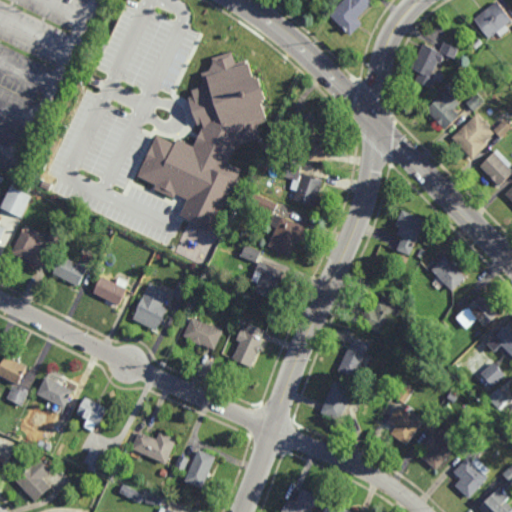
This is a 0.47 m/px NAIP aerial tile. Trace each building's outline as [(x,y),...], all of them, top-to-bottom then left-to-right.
[(374,0),(358,17),(364,23),(351,36),(343,28),(345,27),(340,21),(339,22),(331,14),(345,0),(374,0)] [(500,37),(497,32),(489,38),(474,19),(498,1),(511,18),(511,20),(506,25),(510,30),(500,37)] [(476,49),(473,46),(480,40),(483,43),(476,49)] [(455,59),(445,54),(441,63),(439,62),(432,77),(437,79),(432,89),(416,81),(420,73),(412,69),(423,43),(440,51),(445,42),(460,49),(455,59)] [(137,180),(176,196),(178,196),(187,200),(180,216),(215,231),(241,169),(230,164),(229,162),(237,145),(261,139),(257,124),(267,122),(263,106),(264,104),(254,65),(243,60),(235,63),(232,52),(215,57),(208,71),(200,73),(204,87),(194,89),(189,99),(196,123),(203,126),(194,146),(177,139),(175,144),(156,135),(137,180)] [(460,103),(454,110),(460,116),(446,130),(426,111),(441,96),(442,97),(448,91),(460,103)] [(474,112),(467,103),(478,93),(486,101),(474,112)] [(322,122),(327,122),(327,125),(330,125),(330,142),(303,142),(303,131),(294,131),(294,116),(303,116),(303,113),(322,112),(322,122)] [(479,116),(480,115),(483,119),(482,120),(493,131),(505,119),(511,126),(511,128),(501,139),(495,132),(485,142),(488,145),(473,159),(452,138),(477,114),(479,116)] [(326,162),(310,161),(311,145),(328,146),(326,162)] [(511,174),(500,186),(481,167),(495,153),(511,170),(511,174)] [(314,207),(294,200),(296,191),(290,189),(293,180),(282,176),(288,159),(303,164),(300,173),(323,180),(314,207)] [(22,218),(1,208),(11,186),(32,196),(22,218)] [(273,215),(248,203),(252,193),(277,204),(273,215)] [(417,243),(416,242),(410,256),(397,250),(403,237),(398,235),(401,228),(396,226),(403,210),(426,220),(417,243)] [(299,243),(296,242),(291,256),(269,246),(276,228),(269,225),(274,214),(306,228),(299,243)] [(58,247),(50,243),(39,266),(13,253),(26,225),(44,233),(41,238),(48,241),(58,219),(69,225),(58,247)] [(103,235),(98,232),(101,225),(106,227),(103,235)] [(256,263),(240,257),(245,245),(261,251),(256,263)] [(422,259),(417,256),(421,249),(426,251),(422,259)] [(79,287),(54,274),(62,257),(87,269),(79,287)] [(453,263),(454,262),(456,265),(455,266),(467,278),(453,291),(432,270),(446,257),(453,263)] [(273,299),(255,291),(258,284),(252,281),(259,262),(284,272),(273,299)] [(117,284),(120,277),(129,282),(126,288),(128,290),(120,306),(94,294),(102,277),(117,284)] [(185,302),(172,295),(179,282),(192,288),(185,302)] [(157,331),(133,319),(150,283),(169,292),(162,306),(167,309),(157,331)] [(398,302),(396,306),(397,306),(384,335),(359,324),(367,307),(375,310),(379,301),(380,302),(383,295),(398,302)] [(485,327),(467,308),(482,295),(500,314),(485,327)] [(215,350),(202,345),(202,346),(191,341),(192,340),(183,336),(191,318),(223,331),(215,350)] [(261,339),(263,340),(251,367),(233,359),(240,342),(236,340),(241,329),(245,331),(248,323),(264,330),(261,339)] [(511,363),(499,349),(502,345),(495,337),(510,323),(511,325),(511,363)] [(356,378),(339,371),(353,337),(370,344),(356,378)] [(422,345),(418,342),(422,337),(426,340),(422,345)] [(14,361),(14,360),(29,368),(20,385),(0,375),(0,369),(6,357),(14,361)] [(493,386),(482,374),(494,363),(505,376),(493,386)] [(66,409),(37,394),(46,377),(75,392),(66,409)] [(342,421),(322,413),(335,381),(354,389),(342,421)] [(405,404),(397,398),(407,385),(415,390),(405,404)] [(20,389),(22,387),(30,391),(22,406),(7,399),(13,386),(20,389)] [(499,409),(509,400),(499,389),(488,398),(499,409)] [(107,417),(106,417),(102,426),(98,424),(95,431),(85,427),(88,420),(78,415),(87,397),(109,409),(107,414),(108,414),(107,417)] [(407,445),(391,435),(397,427),(389,421),(400,405),(423,422),(407,445)] [(437,471),(422,458),(428,452),(420,445),(433,430),(455,450),(437,471)] [(157,439),(161,432),(178,440),(167,464),(132,448),(140,431),(157,439)] [(481,443),(475,437),(480,433),(485,438),(481,443)] [(472,461),(460,451),(470,440),(482,450),(472,461)] [(100,469),(96,467),(94,471),(87,468),(89,464),(84,462),(91,447),(107,454),(100,469)] [(203,489),(186,481),(199,449),(217,457),(203,489)] [(185,471),(176,468),(181,455),(190,459),(185,471)] [(36,502),(17,480),(40,458),(52,471),(44,478),(52,488),(36,502)] [(490,470),(485,475),(489,478),(470,499),(456,486),(461,480),(454,473),(467,459),(472,463),(477,458),(490,470)] [(511,484),(503,475),(511,466),(511,484)] [(166,478),(161,475),(164,469),(169,471),(166,478)] [(141,502),(127,496),(131,487),(145,494),(141,502)] [(481,511),(479,509),(501,488),(511,498),(502,506),(508,511),(481,511)] [(313,511),(282,511),(288,500),(296,503),(303,489),(321,497),(313,511)] [(122,501),(114,496),(118,490),(126,494),(122,501)] [(162,498),(161,505),(146,503),(148,495),(162,498)] [(347,511),(329,503),(325,511),(347,511)]
